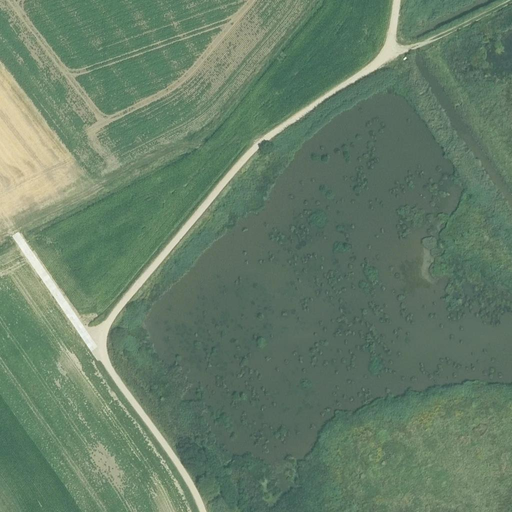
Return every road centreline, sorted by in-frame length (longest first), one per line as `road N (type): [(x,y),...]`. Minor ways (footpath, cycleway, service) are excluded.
road 1 (track): [(203,511),(178,463),(105,363),(106,325),(259,144),(390,52),(510,0)]
road 2 (track): [(0,237),(179,146),(268,138)]
